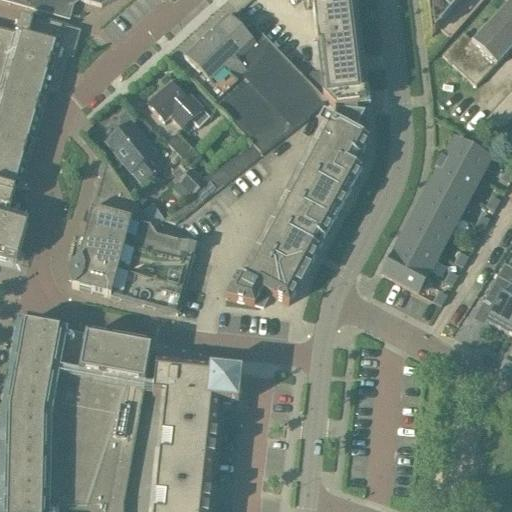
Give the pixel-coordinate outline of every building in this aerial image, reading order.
[(0,0),(0,2),(67,21),(72,4),(76,1),(101,8),(116,0),(0,0)] [(311,0),(324,100),(337,114),(357,116),(356,111),(368,110),(355,6),(347,7),(345,0),(311,0)] [(426,0),(431,40),(439,31),(451,41),(486,0),(426,0)] [(511,0),(505,0),(509,3),(472,44),(463,36),(442,58),(476,89),(496,67),(511,50),(511,0)] [(213,31),(241,60),(255,46),(245,35),(228,17),(213,31)] [(0,257),(18,262),(28,226),(25,221),(25,219),(27,214),(20,201),(13,199),(44,90),(58,94),(74,37),(69,28),(33,18),(31,23),(20,20),(16,35),(0,30),(0,257)] [(200,75),(192,83),(191,82),(190,83),(261,157),(283,140),(327,104),(278,53),(252,26),(251,27),(252,28),(245,35),(255,46),(241,60),(213,31),(199,45),(226,74),(212,88),(200,75)] [(184,59),(200,75),(212,88),(226,74),(199,45),(184,59)] [(148,109),(165,126),(170,121),(182,132),(191,123),(198,131),(209,120),(189,99),(186,103),(170,87),(159,99),(154,98),(149,102),(151,107),(148,109)] [(511,116),(511,101),(507,98),(482,126),(494,137),(511,116)] [(357,116),(337,114),(333,123),(323,118),(318,129),(327,133),(304,177),(247,282),(246,281),(245,282),(238,278),(225,301),(254,308),(263,293),(289,307),(298,289),(300,291),(311,271),(309,269),(361,173),(354,169),(368,143),(355,135),(365,117),(357,116)] [(131,125),(106,145),(131,176),(132,175),(143,188),(158,176),(160,179),(165,175),(152,159),(156,155),(131,125)] [(177,136),(168,145),(167,146),(183,163),(194,153),(177,136)] [(490,162),(455,143),(444,162),(480,181),(490,162)] [(444,162),(441,160),(435,171),(438,174),(434,181),(469,200),(480,181),(444,162)] [(91,216),(110,221),(153,233),(105,162),(91,216)] [(192,172),(179,185),(192,199),(163,223),(175,226),(203,204),(214,194),(192,172)] [(469,200),(434,181),(424,200),(459,220),(469,200)] [(459,220),(424,200),(413,220),(449,239),(459,220)] [(157,237),(153,233),(110,221),(91,216),(72,289),(178,317),(196,248),(157,237)] [(449,239),(413,220),(403,239),(439,258),(449,239)] [(439,258),(403,239),(393,258),(429,277),(439,258)] [(428,277),(393,258),(382,277),(418,297),(428,277)] [(487,324),(508,336),(511,329),(511,285),(498,278),(484,304),(494,310),(487,324)] [(6,453),(4,511),(123,511),(124,502),(152,348),(23,325),(7,415),(6,453)] [(242,374),(156,365),(153,397),(186,401),(180,458),(175,458),(169,511),(207,511),(219,405),(238,407),(242,374)]
